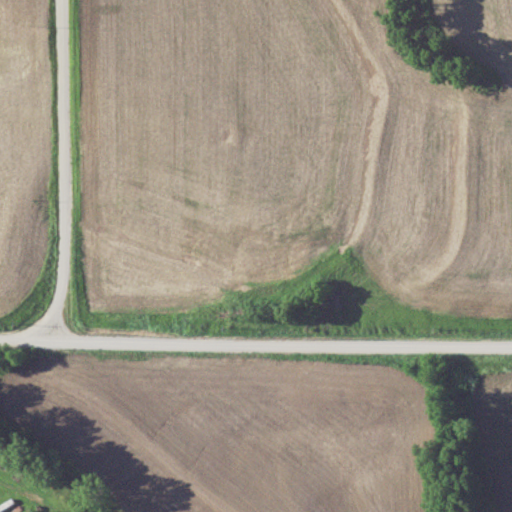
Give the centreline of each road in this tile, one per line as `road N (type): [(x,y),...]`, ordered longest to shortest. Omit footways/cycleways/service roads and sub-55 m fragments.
road 1 (residential): [(511,345),(0,340)]
road 2 (residential): [(46,341),(65,267),(63,0)]
